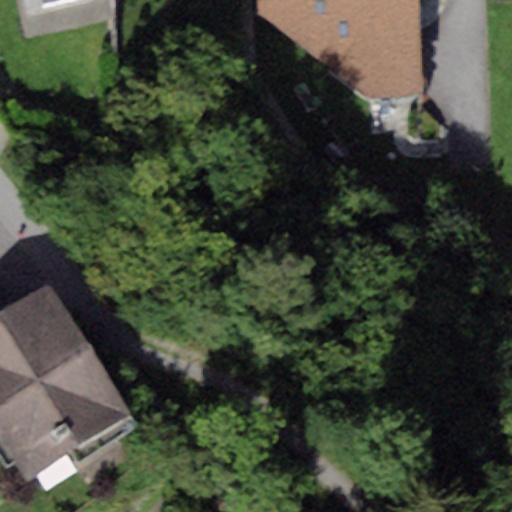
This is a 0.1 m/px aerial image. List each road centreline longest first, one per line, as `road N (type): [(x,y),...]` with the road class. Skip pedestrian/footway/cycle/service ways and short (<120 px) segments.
road 1 (residential): [(0,185),(85,304)]
road 2 (residential): [(472,0),(471,145)]
